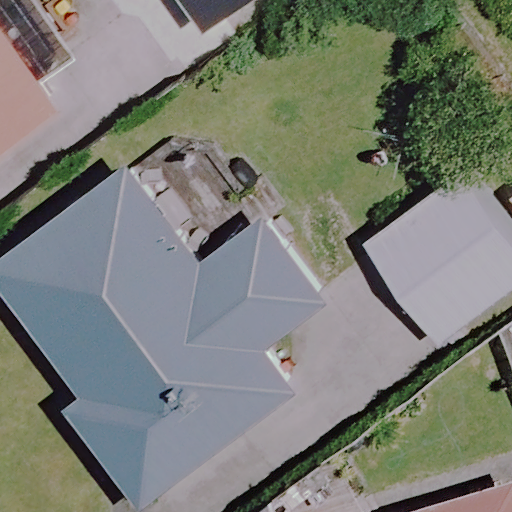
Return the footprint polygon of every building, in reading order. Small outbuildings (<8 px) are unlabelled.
[(265,0),(114,0),(173,73),(265,0)] [(0,150),(67,102),(0,9),(0,150)] [(206,260),(137,166),(1,265),(89,386),(73,398),(148,499),(302,386),(270,343),(331,298),(269,213),(206,260)] [(511,290),(511,228),(468,170),(370,243),(444,341),(511,290)] [(511,511),(511,471),(381,511),(511,511)]
